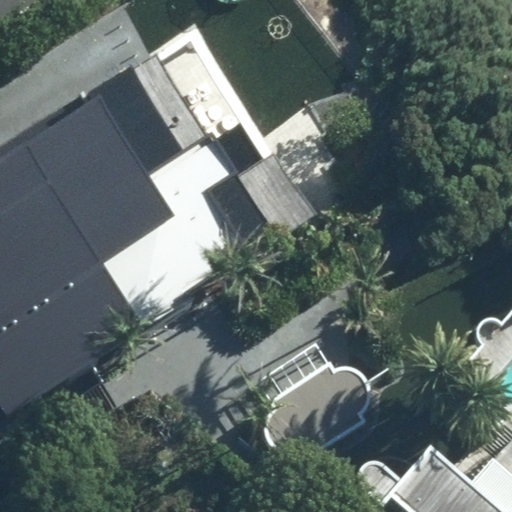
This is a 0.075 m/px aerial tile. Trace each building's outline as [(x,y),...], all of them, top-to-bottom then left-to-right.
[(254,52),(203,18),(0,147),(0,426),(330,216),(320,155),(295,99),(254,52)] [(486,316),(451,275),(413,307),(448,348),(486,316)] [(511,397),(511,362),(495,381),(511,397)] [(278,415),(307,465),(382,422),(353,372),(278,415)] [(511,511),(511,443),(508,439),(477,472),(409,409),(332,491),(355,511),(511,511)]
